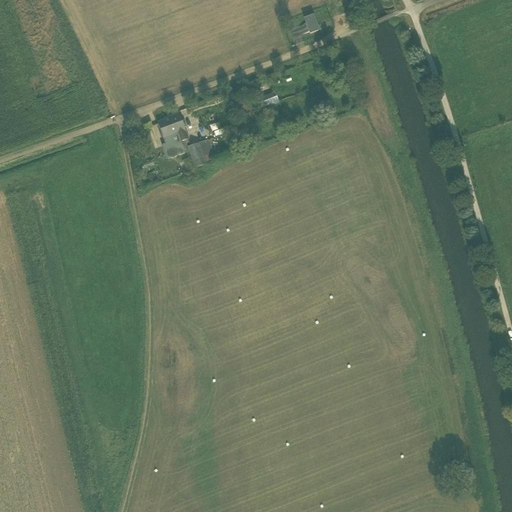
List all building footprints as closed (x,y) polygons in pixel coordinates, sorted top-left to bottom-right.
[(321,20),(314,22),(313,18),(304,20),(306,25),(309,34),(309,35),(318,32),(317,31),(324,29),(321,20)] [(288,31),(291,40),(309,34),(306,25),(288,31)] [(259,100),(262,108),(274,104),(271,96),(259,100)] [(165,145),(166,148),(179,143),(181,143),(188,140),(184,129),(185,128),(183,122),(181,122),(178,115),(164,120),(164,122),(157,125),(165,145)] [(207,141),(198,144),(204,161),(210,159),(209,157),(214,156),(209,142),(207,141)] [(165,145),(162,147),(167,160),(184,154),(181,143),(179,143),(166,148),(165,145)] [(188,148),(196,169),(206,165),(204,161),(198,144),(188,148)] [(141,165),(143,171),(154,167),(152,161),(141,165)]
